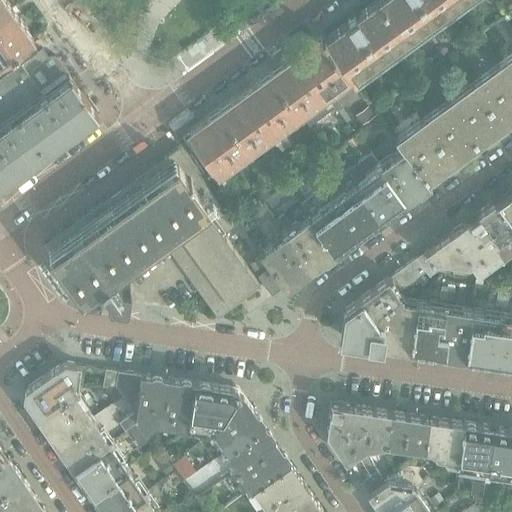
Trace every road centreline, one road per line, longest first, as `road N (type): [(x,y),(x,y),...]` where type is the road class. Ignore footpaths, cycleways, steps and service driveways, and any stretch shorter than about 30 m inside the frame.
road 1 (residential): [(304,358),(321,295),(511,153)]
road 2 (residential): [(304,358),(53,321)]
road 3 (residential): [(511,389),(304,358)]
road 4 (residential): [(146,118),(310,0)]
road 5 (residential): [(0,226),(146,118)]
road 6 (residential): [(355,511),(302,436),(296,417),(304,358)]
road 7 (residential): [(60,0),(146,118)]
road 8 (residential): [(0,401),(76,511)]
